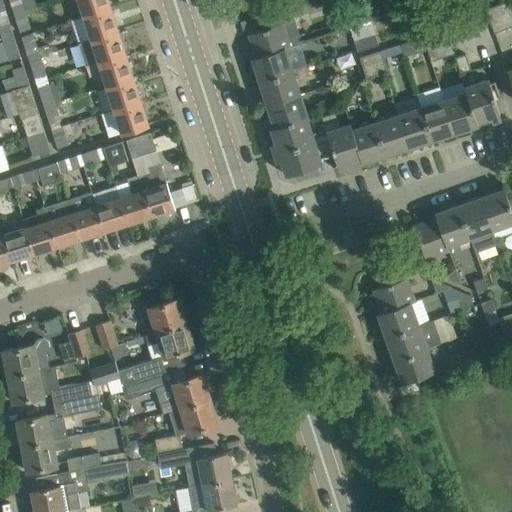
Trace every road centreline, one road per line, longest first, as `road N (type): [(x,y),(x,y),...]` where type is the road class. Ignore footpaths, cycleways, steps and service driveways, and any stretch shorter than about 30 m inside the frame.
road 1 (residential): [(274,511),(200,258),(0,314)]
road 2 (tertiary): [(338,511),(251,243)]
road 3 (residential): [(251,243),(511,155)]
road 4 (tertiary): [(251,243),(173,0)]
